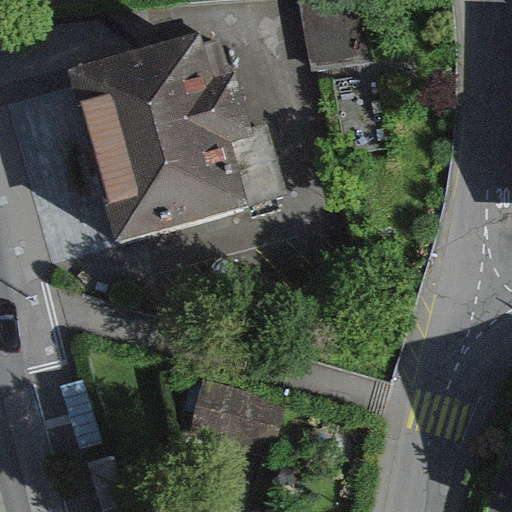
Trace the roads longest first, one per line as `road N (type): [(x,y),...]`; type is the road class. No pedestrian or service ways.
road 1 (residential): [(473,313),(486,191),(484,0)]
road 2 (residential): [(413,511),(432,416),(473,313)]
